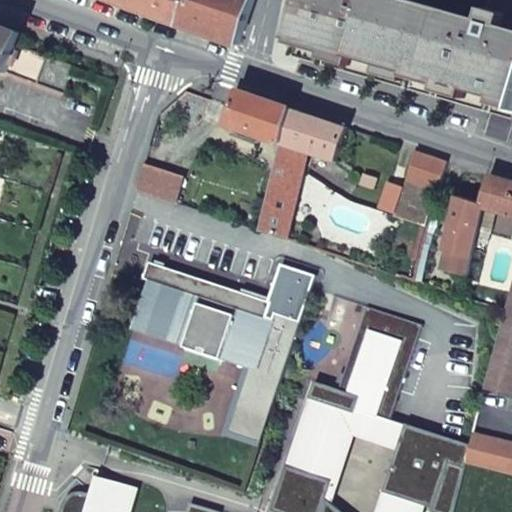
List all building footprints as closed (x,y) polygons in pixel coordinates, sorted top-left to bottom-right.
[(110,0),(241,48),(257,0),(110,0)] [(511,121),(511,8),(509,7),(507,15),(499,12),(487,9),(483,22),(404,0),(303,0),(287,54),(511,121)] [(511,1),(506,0),(502,0),(499,12),(507,15),(509,7),(511,8),(511,1)] [(0,68),(66,93),(77,65),(19,44),(23,32),(0,24),(0,68)] [(235,95),(232,105),(229,114),(233,116),(231,124),(285,142),(293,109),(241,91),(240,96),(235,95)] [(263,231),(291,240),(311,153),(338,162),(349,128),(293,109),(285,142),(263,231)] [(429,227),(441,174),(423,170),(428,154),(412,149),(397,216),(429,227)] [(445,160),(428,154),(423,170),(441,174),(445,160)] [(141,191),(149,166),(143,165),(136,189),(141,191)] [(184,176),(149,166),(141,191),(176,202),(184,176)] [(511,181),(495,177),(488,207),(511,214),(511,181)] [(360,188),(371,190),(373,181),(362,179),(360,188)] [(400,188),(386,185),(380,209),(395,212),(400,188)] [(471,275),(488,207),(458,198),(447,248),(454,250),(449,270),(471,275)] [(190,338),(187,346),(224,358),(227,351),(249,357),(255,359),(242,402),(256,407),(256,408),(247,437),(263,441),(272,412),(273,413),(275,413),(304,319),(280,311),(279,312),(277,320),(268,317),(274,301),(152,261),(147,278),(151,279),(157,282),(155,289),(163,291),(153,326),(190,338)] [(136,329),(187,346),(190,338),(153,326),(163,291),(155,289),(157,282),(151,279),(136,329)] [(511,294),(508,311),(488,389),(511,394),(511,294)] [(421,511),(424,504),(435,508),(434,511),(435,511),(456,511),(469,464),(402,442),(388,485),(392,486),(390,492),(383,511),(345,511),(329,499),(336,480),(334,479),(356,412),(358,413),(363,396),(317,381),(311,398),(317,399),(294,466),(289,465),(274,510),(280,511),(421,511)] [(242,402),(232,431),(247,437),(256,408),(256,407),(242,402)] [(408,423),(402,442),(469,464),(470,460),(474,445),(408,423)] [(470,460),(511,471),(511,442),(477,433),(474,445),(470,460)] [(99,494),(97,511),(129,511),(131,490),(102,481),(99,494)] [(97,511),(99,494),(84,491),(79,491),(72,494),(69,497),(65,503),(63,510),(62,511),(97,511)] [(223,511),(224,511),(192,503),(189,511),(223,511)]
